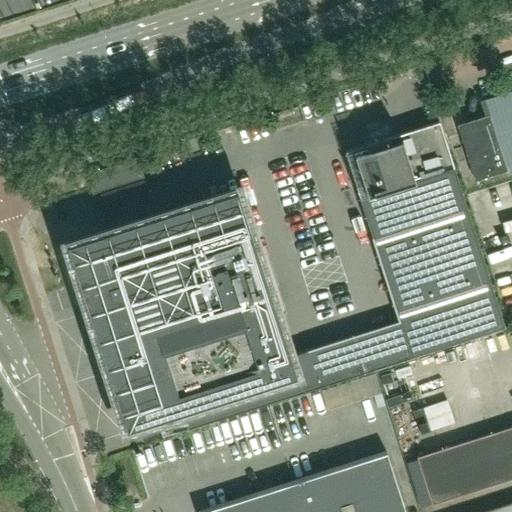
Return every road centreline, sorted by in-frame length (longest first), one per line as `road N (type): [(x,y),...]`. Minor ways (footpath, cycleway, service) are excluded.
road 1 (secondary): [(0,144),(392,0)]
road 2 (secondary): [(252,0),(0,77)]
road 3 (tertiary): [(73,511),(42,422),(0,343)]
road 4 (tertiary): [(0,396),(70,511)]
